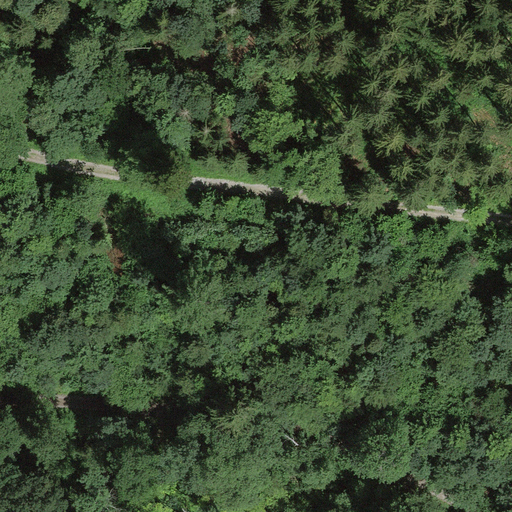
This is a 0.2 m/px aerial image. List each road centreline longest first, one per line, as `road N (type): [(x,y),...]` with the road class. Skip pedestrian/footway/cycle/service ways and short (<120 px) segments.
road 1 (track): [(0,132),(150,178),(511,222)]
road 2 (track): [(0,417),(289,435),(391,475),(457,511)]
